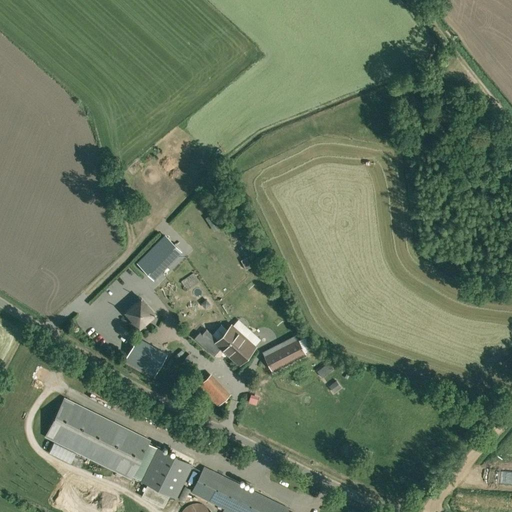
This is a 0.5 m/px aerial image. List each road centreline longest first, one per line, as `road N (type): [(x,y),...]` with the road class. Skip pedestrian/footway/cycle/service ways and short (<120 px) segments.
road 1 (unclassified): [(396,511),(144,393),(0,301)]
road 2 (track): [(420,511),(511,409)]
